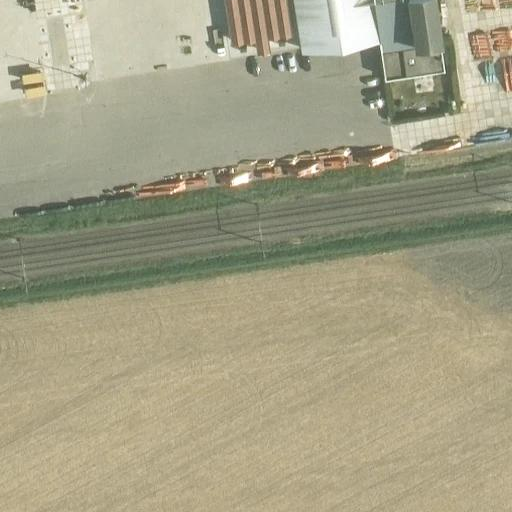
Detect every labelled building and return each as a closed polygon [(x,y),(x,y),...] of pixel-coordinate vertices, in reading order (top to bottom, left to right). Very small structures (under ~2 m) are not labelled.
[(269,48),(268,35),(292,31),(287,0),(225,0),(231,41),(256,37),(257,50),(269,48)] [(294,0),(303,50),(380,38),(386,76),(444,67),(440,38),(442,38),(436,0),(294,0)] [(19,37),(30,37),(30,6),(19,6),(19,37)] [(85,17),(70,17),(71,36),(86,35),(85,17)] [(166,30),(167,57),(174,57),(175,72),(191,71),(190,49),(180,49),(180,29),(166,30)] [(121,33),(119,45),(133,47),(135,35),(121,33)] [(86,40),(70,39),(70,51),(86,52),(86,40)] [(492,77),(511,76),(511,64),(511,43),(490,44),(492,77)] [(511,101),(490,102),(491,134),(511,133),(511,101)] [(37,138),(45,137),(44,111),(36,111),(37,138)] [(0,116),(0,138),(19,138),(18,115),(0,116)] [(32,117),(21,118),(23,141),(34,140),(32,117)] [(0,155),(21,156),(21,144),(0,144),(0,155)] [(451,154),(452,165),(495,161),(494,151),(451,154)] [(150,198),(150,178),(133,178),(133,192),(117,192),(117,207),(138,207),(138,211),(154,211),(153,209),(165,209),(165,197),(150,198)] [(167,181),(168,207),(193,206),(193,181),(167,181)]
